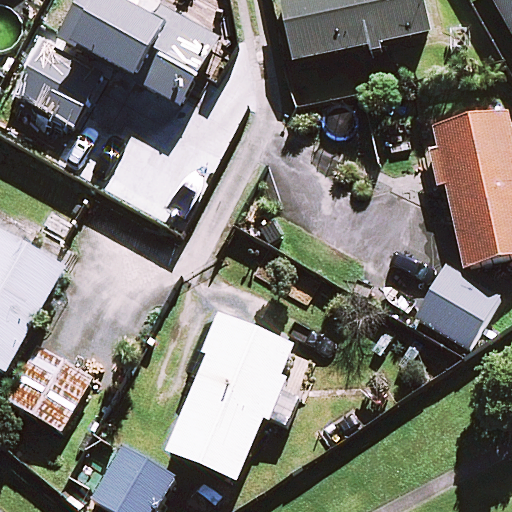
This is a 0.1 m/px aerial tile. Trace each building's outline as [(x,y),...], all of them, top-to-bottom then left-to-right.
[(145,102),(187,124),(226,53),(169,22),(172,16),(148,3),(149,0),(100,0),(85,28),(81,25),(64,58),(81,67),(78,72),(109,89),(143,107),(145,102)] [(321,0),(285,8),(302,81),(439,51),(428,0),(321,0)] [(511,0),(491,0),(511,37),(511,0)] [(20,110),(80,143),(109,89),(78,72),(49,57),(20,110)] [(454,204),(471,284),(511,276),(511,129),(442,144),(446,165),(438,167),(446,205),(454,204)] [(0,379),(15,389),(74,285),(2,245),(0,249),(0,379)] [(453,282),(422,333),(476,365),(507,314),(453,282)] [(289,392),(302,361),(226,329),(209,371),(214,373),(173,469),(245,499),(271,437),(276,439),(295,395),(289,392)] [(69,446),(100,393),(46,362),(16,415),(69,446)] [(103,511),(167,511),(180,491),(132,463),(103,511)]
